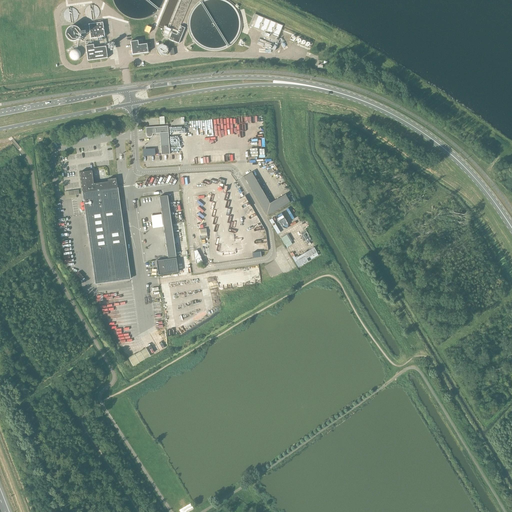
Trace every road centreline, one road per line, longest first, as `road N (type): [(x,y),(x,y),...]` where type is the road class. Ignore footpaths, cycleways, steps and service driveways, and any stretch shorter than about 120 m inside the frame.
road 1 (unknown): [(138,511),(82,415),(324,275),(341,285),(394,365),(420,355),(432,362),(511,492)]
road 2 (primary): [(358,99),(304,82),(236,77),(0,112)]
road 3 (primary): [(0,129),(248,85),(358,99)]
road 4 (primary): [(511,228),(438,143),(358,99)]
